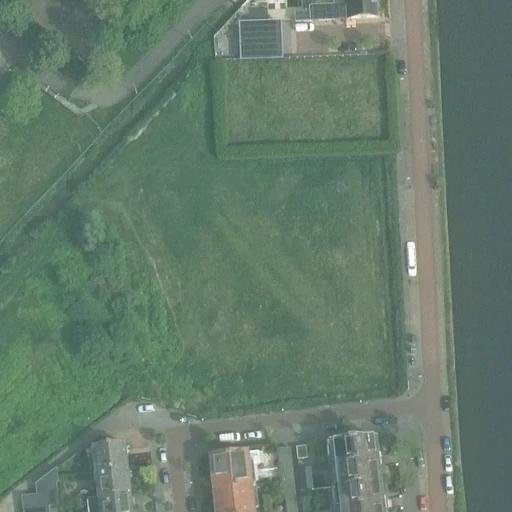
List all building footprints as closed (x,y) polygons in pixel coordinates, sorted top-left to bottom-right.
[(334,0),(335,7),(310,9),(310,14),(311,23),(332,22),(378,20),(378,17),(377,0),(334,0)] [(272,10),(254,11),(255,25),(273,24),(272,10)] [(245,12),(241,12),(241,26),(255,25),(254,12),(245,12)] [(241,26),(239,26),(241,62),(282,60),(281,25),(272,25),(255,26),(241,26)] [(376,440),(332,445),(337,490),(381,485),(376,440)] [(97,476),(128,472),(125,446),(95,449),(97,476)] [(306,448),(296,450),(299,469),(312,467),(311,461),(308,461),(306,448)] [(291,450),(278,452),(281,474),(284,474),(293,473),(291,450)] [(211,459),(215,496),(217,511),(254,511),(250,468),(260,467),(258,454),(211,459)] [(314,493),(311,470),(299,471),(301,492),(301,494),(314,493)] [(38,498),(57,495),(56,485),(58,484),(57,471),(37,487),(38,498)] [(100,500),(131,497),(128,472),(97,476),(100,500)] [(284,474),(281,474),(283,493),(286,493),(288,504),(288,511),(297,511),(296,503),(295,492),(294,483),(293,473),(284,474)] [(384,511),(383,502),(381,485),(337,490),(339,511),(384,511)] [(24,511),(49,508),(59,507),(57,495),(38,498),(22,499),(24,511)] [(100,500),(88,502),(89,511),(132,511),(131,497),(100,500)]
